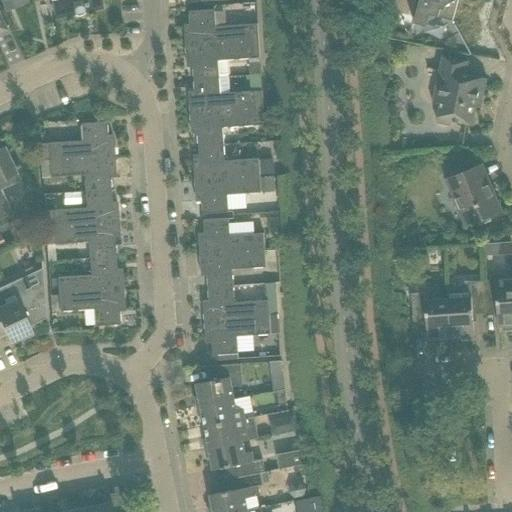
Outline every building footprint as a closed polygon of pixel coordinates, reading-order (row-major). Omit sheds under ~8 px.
[(1,0),(6,12),(17,7),(13,0),(1,0)] [(99,0),(50,0),(55,19),(102,9),(99,0)] [(419,0),(413,24),(414,25),(415,24),(427,27),(430,15),(452,21),(458,0),(419,0)] [(184,25),(184,33),(185,46),(259,41),(257,24),(216,27),(214,10),(189,12),(190,24),(184,25)] [(260,58),(259,41),(185,46),(187,68),(193,67),(194,79),(219,78),(218,61),(260,58)] [(481,108),(486,79),(465,75),(468,61),(448,58),(442,56),(432,104),(440,105),(436,123),(450,126),(451,121),(453,122),(473,125),(476,107),(481,108)] [(220,94),(219,78),(194,79),(194,91),(189,92),(190,113),(263,108),(262,91),(220,94)] [(264,125),(263,108),(190,113),(191,135),(197,134),(198,146),(224,145),(223,128),(264,125)] [(106,122),(80,124),(81,141),(39,144),(41,161),(49,160),(114,156),(112,135),(107,135),(106,122)] [(225,161),(224,145),(198,146),(199,159),(193,159),(195,180),(260,176),(259,159),(225,161)] [(20,181),(13,165),(5,147),(0,149),(0,218),(7,216),(9,209),(0,190),(20,181)] [(115,177),(114,156),(49,160),(50,177),(84,175),(85,192),(110,190),(110,178),(115,177)] [(481,166),(462,173),(447,180),(466,226),(500,212),(481,166)] [(260,176),(195,180),(196,202),(202,201),(203,214),(229,212),(246,211),(244,194),(261,193),(260,176)] [(111,202),(110,190),(85,192),(86,208),(44,211),(45,228),(53,227),(118,223),(117,202),(111,202)] [(198,234),(200,255),(265,250),(264,234),(230,236),(229,219),(203,220),(204,233),(198,234)] [(120,244),(118,223),(53,227),(55,244),(88,242),(89,259),(115,257),(114,245),(120,244)] [(495,243),(484,244),(485,256),(496,256),(495,243)] [(267,267),(265,250),(200,255),(201,276),(207,276),(208,288),(233,286),(232,270),(267,267)] [(116,269),(115,257),(89,259),(91,275),(57,278),(58,295),(123,290),(122,269),(116,269)] [(45,318),(43,283),(32,288),(26,276),(0,288),(0,338),(6,335),(9,344),(18,340),(19,342),(33,336),(28,327),(45,318)] [(511,279),(482,281),(485,314),(497,313),(498,327),(502,327),(503,331),(511,330),(511,279)] [(485,314),(482,281),(470,282),(471,281),(462,281),(459,286),(459,289),(447,290),(448,299),(451,338),(474,337),(473,314),(485,314)] [(235,303),(233,286),(208,288),(209,300),(203,301),(204,322),(269,317),(268,300),(235,303)] [(124,311),(123,290),(58,295),(59,311),(93,309),(94,326),(120,325),(119,312),(124,311)] [(451,338),(448,299),(434,300),(433,293),(411,294),(414,326),(426,326),(427,340),(451,338)] [(270,317),(204,322),(206,343),(212,343),(213,356),(219,355),(220,359),(220,361),(239,360),(239,358),(238,354),(237,337),(271,334),(270,317)] [(242,385),(242,376),(241,364),(207,366),(208,382),(196,384),(199,396),(195,397),(197,407),(234,400),(232,388),(239,386),(242,385)] [(285,390),(283,373),(271,375),(273,391),(278,391),(285,390)] [(286,404),(285,390),(278,391),(279,405),(286,404)] [(236,411),(234,400),(197,407),(198,416),(202,416),(205,427),(245,419),(243,410),(236,411)] [(76,420),(84,429),(95,420),(87,411),(76,420)] [(254,417),(245,419),(205,427),(207,438),(203,439),(205,449),(242,442),(258,439),(254,417)] [(244,454),(242,442),(205,449),(207,459),(210,458),(213,470),(234,466),(236,478),(261,473),(265,472),(262,459),(253,461),(251,452),(244,454)] [(305,465),(302,451),(276,455),(279,469),(305,465)] [(259,496),(258,486),(263,485),(261,473),(236,478),(238,490),(210,495),(212,507),(208,508),(208,511),(239,511),(247,510),(245,499),(259,496)] [(312,511),(310,499),(299,501),(301,511),(312,511)] [(125,511),(124,506),(112,508),(111,502),(88,507),(88,511),(125,511)]
